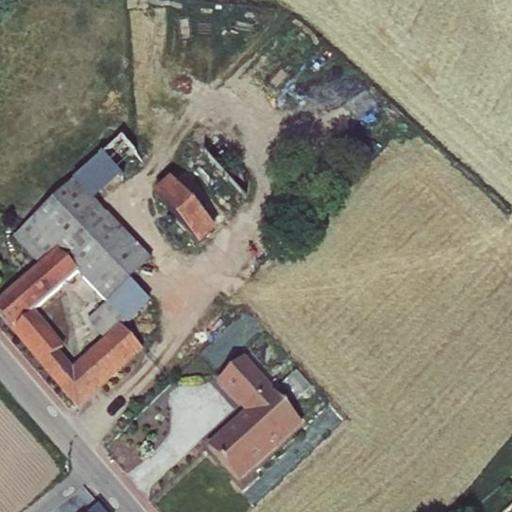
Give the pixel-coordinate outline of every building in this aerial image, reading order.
[(295,87),(313,123),(350,105),(332,69),(295,87)] [(152,261),(101,210),(127,186),(124,182),(144,163),(122,139),(15,239),(41,268),(0,306),(0,313),(80,409),(143,351),(122,327),(126,323),(113,309),(107,303),(152,261)] [(205,157),(158,200),(197,243),(244,201),(205,157)] [(314,170),(303,181),(305,188),(306,195),(321,199),(332,189),(330,182),(328,175),(314,170)] [(182,257),(197,243),(158,200),(142,214),(182,257)] [(122,301),(113,309),(126,323),(135,315),(122,301)] [(240,484),(304,427),(246,362),(221,384),(249,415),(210,450),(240,484)] [(110,511),(101,501),(88,511),(110,511)]
